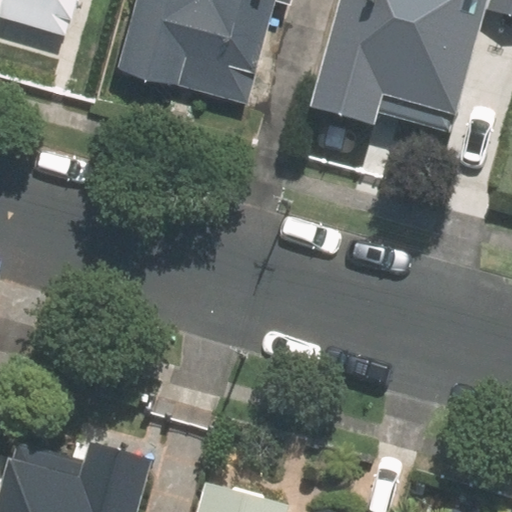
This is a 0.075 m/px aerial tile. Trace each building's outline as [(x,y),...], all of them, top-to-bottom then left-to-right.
[(0,0),(0,18),(8,20),(13,4),(79,21),(84,4),(88,5),(88,0),(0,0)] [(258,94),(284,0),(146,0),(131,55),(186,71),(185,74),(258,94)] [(345,0),(318,113),(393,130),(396,117),(459,132),(464,110),(469,111),(495,0),(345,0)] [(155,511),(172,458),(105,438),(98,459),(26,436),(2,511),(155,511)] [(302,511),(303,509),(221,486),(213,511),(302,511)]
